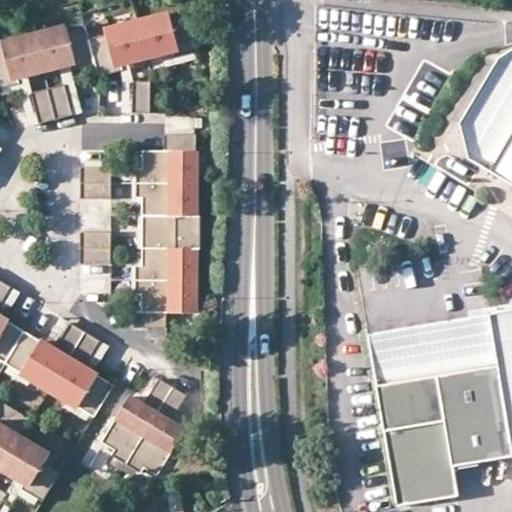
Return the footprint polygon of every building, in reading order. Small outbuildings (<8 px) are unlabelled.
[(173,15),(108,31),(108,36),(91,40),(88,28),(70,32),(69,28),(4,44),(5,48),(0,49),(0,90),(2,90),(22,85),(20,78),(28,76),(63,67),(71,65),(73,72),(98,65),(101,78),(125,72),(123,65),(131,63),(165,55),(175,52),(176,59),(195,55),(201,53),(191,15),(174,19),(173,15)] [(511,48),(502,56),(461,125),(469,158),(511,183),(511,48)] [(195,55),(176,59),(175,52),(165,55),(168,66),(196,58),(195,55)] [(131,63),(123,65),(125,72),(126,77),(125,113),(135,113),(135,81),(131,63)] [(73,110),(75,116),(84,114),(73,72),(71,65),(63,67),(67,85),(70,85),(76,109),(73,110)] [(31,127),(40,125),(39,118),(36,119),(30,95),(33,94),(28,76),(20,78),(22,85),(2,90),(3,96),(22,91),(31,127)] [(154,81),(135,81),(135,113),(153,114),(154,81)] [(73,110),(67,85),(50,90),(58,120),(75,116),(73,110)] [(58,120),(50,90),(33,94),(39,118),(40,125),(58,120)] [(198,216),(197,134),(165,134),(165,151),(144,151),(144,169),(138,169),(138,184),(138,199),(144,199),(144,216),(144,249),(144,260),(144,266),(138,266),(138,295),(144,295),(144,312),(137,311),(137,328),(169,328),(169,312),(198,313),(197,248),(203,248),(202,216),(198,216)] [(138,169),(144,169),(144,163),(134,163),(134,199),(134,204),(144,205),(144,199),(138,199),(138,184),(138,169)] [(113,200),(113,184),(113,168),(83,168),(83,184),(82,200),(113,200)] [(109,219),(109,202),(86,202),(86,219),(109,219)] [(113,265),(113,249),(113,233),(83,233),(83,249),(83,265),(113,265)] [(138,266),(144,266),(144,260),(134,260),(134,295),(134,301),(144,301),(144,295),(138,295),(139,281),(138,266)] [(6,364),(25,332),(4,320),(0,317),(0,306),(8,293),(11,288),(0,281),(0,360),(3,362),(6,364)] [(20,293),(11,288),(8,293),(10,295),(0,311),(0,317),(4,320),(20,293)] [(511,304),(365,328),(393,501),(453,491),(449,462),(508,452),(511,475),(511,304)] [(67,329),(70,324),(62,319),(46,345),(55,350),(57,346),(55,345),(65,328),(67,329)] [(91,415),(95,418),(114,386),(93,373),(85,368),(87,364),(97,347),(100,342),(70,324),(67,329),(57,346),(55,350),(46,345),(25,332),(6,364),(9,366),(31,379),(38,383),(39,380),(65,396),(64,398),(70,402),(91,415)] [(109,347),(100,342),(97,347),(99,348),(89,365),(87,364),(85,368),(93,373),(109,347)] [(31,379),(9,366),(5,373),(27,386),(31,379)] [(112,456),(115,458),(138,472),(141,474),(144,469),(157,477),(185,432),(171,423),(187,397),(160,380),(144,406),(130,398),(102,443),(115,451),(112,456)] [(91,415),(70,402),(66,409),(87,422),(91,415)] [(0,467),(17,479),(25,483),(21,489),(39,500),(43,503),(61,473),(45,464),(50,456),(0,425),(0,467)] [(134,479),(138,472),(115,458),(111,465),(134,479)] [(8,511),(19,496),(35,506),(39,500),(21,489),(25,483),(17,479),(8,495),(7,496),(9,497),(0,511),(8,511)] [(183,511),(181,494),(168,496),(170,511),(183,511)]
